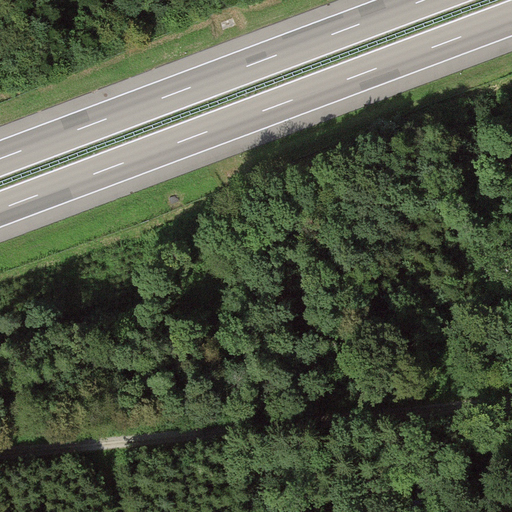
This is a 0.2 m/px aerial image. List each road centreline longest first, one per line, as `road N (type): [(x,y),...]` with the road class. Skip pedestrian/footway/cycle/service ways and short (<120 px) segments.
road 1 (motorway): [(0,210),(511,19)]
road 2 (track): [(511,401),(0,456)]
road 3 (motorway): [(427,0),(0,159)]
